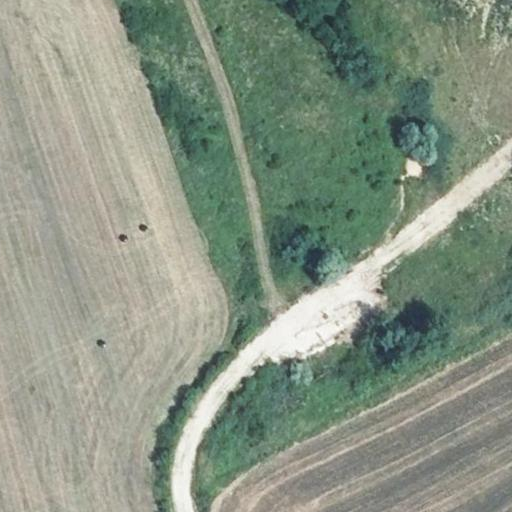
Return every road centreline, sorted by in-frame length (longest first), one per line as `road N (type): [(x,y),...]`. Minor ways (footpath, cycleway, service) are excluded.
road 1 (track): [(197,511),(214,399),(355,288)]
road 2 (track): [(511,175),(355,288)]
